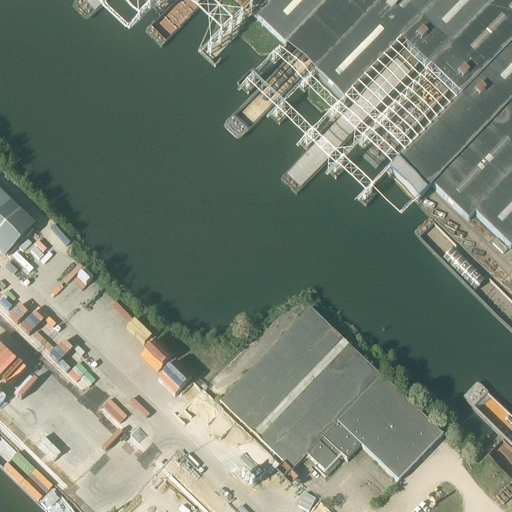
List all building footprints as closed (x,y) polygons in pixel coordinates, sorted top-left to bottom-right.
[(264,0),(251,14),(286,48),(332,0),(355,0),(371,15),(314,75),(345,104),(421,25),(428,31),(458,0),(264,0)] [(511,0),(458,0),(428,31),(493,94),(487,100),(501,114),(431,187),(468,222),(474,216),(510,250),(511,248),(511,0)] [(8,255),(33,228),(0,196),(0,251),(4,256),(6,257),(7,256),(8,255)] [(496,240),(492,244),(503,255),(507,250),(496,240)] [(442,437),(310,310),(221,403),(219,402),(293,474),(294,473),(292,472),(307,457),(317,466),(315,469),(326,479),(340,464),(337,461),(341,457),(348,464),(348,463),(347,462),(361,447),(397,482),(396,484),(396,485),(444,436),(443,435),(442,437)] [(0,347),(15,331),(0,317),(0,347)] [(167,387),(174,394),(186,383),(184,382),(188,378),(175,364),(171,368),(169,367),(161,374),(170,384),(167,387)] [(82,385),(78,388),(114,423),(127,410),(119,402),(116,405),(106,394),(109,391),(82,366),(72,376),(82,385)] [(58,419),(46,432),(68,454),(73,448),(80,455),(79,456),(82,459),(91,450),(58,419)] [(156,437),(138,420),(125,434),(143,451),(156,437)] [(162,470),(175,456),(157,439),(144,453),(162,470)] [(175,462),(171,465),(187,482),(191,478),(175,462)] [(67,478),(84,494),(98,480),(80,463),(67,478)] [(196,476),(189,483),(206,500),(214,492),(196,476)] [(306,511),(309,511),(316,500),(305,494),(298,507),(306,511)] [(217,495),(214,498),(227,511),(231,511),(232,511),(217,495)]
